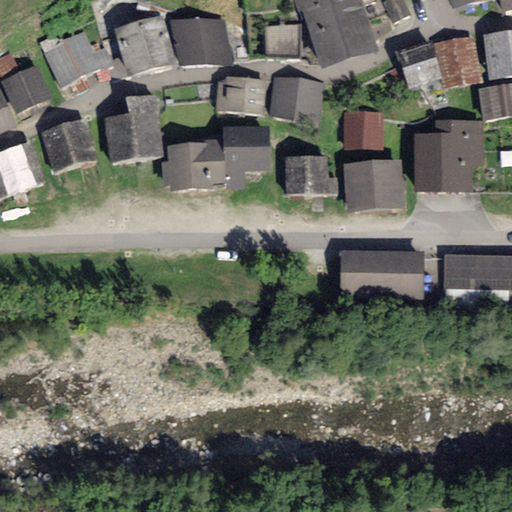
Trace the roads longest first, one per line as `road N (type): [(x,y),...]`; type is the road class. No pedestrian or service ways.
road 1 (residential): [(511,24),(440,35),(348,72),(217,74),(148,87),(0,148)]
road 2 (unclassified): [(511,240),(0,247)]
